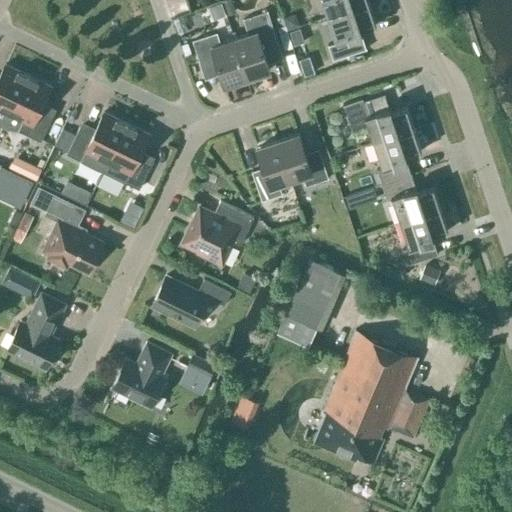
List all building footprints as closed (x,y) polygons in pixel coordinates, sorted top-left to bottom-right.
[(323,0),(328,16),(368,2),(367,0),(323,0)] [(376,24),(368,2),(328,16),(337,41),(328,44),(333,59),(366,48),(360,29),(376,24)] [(234,38),(246,77),(270,69),(263,50),(278,45),(267,11),(243,19),(248,33),(234,38)] [(282,21),(275,24),(282,45),(289,42),(282,21)] [(246,77),(234,38),(220,43),(217,32),(192,40),(202,69),(217,65),(224,84),(246,77)] [(0,124),(3,125),(28,74),(5,63),(0,73),(0,124)] [(28,74),(3,125),(6,127),(17,129),(40,140),(54,113),(40,107),(50,85),(28,74)] [(373,142),(413,128),(406,107),(391,112),(384,93),(354,103),(360,118),(365,116),(373,142)] [(79,126),(66,153),(90,164),(103,170),(108,160),(126,122),(104,111),(93,133),(79,126)] [(108,160),(103,170),(116,177),(139,188),(152,161),(138,155),(149,133),(126,122),(108,160)] [(376,169),(381,183),(411,173),(405,155),(421,149),(413,128),(373,142),(382,167),(376,169)] [(298,133),(277,140),(290,179),(302,175),(306,185),(328,178),(318,148),(305,153),(298,133)] [(278,183),(290,179),(277,140),(256,147),(263,167),(252,171),(262,200),(282,193),(278,183)] [(33,176),(38,164),(11,151),(5,164),(33,176)] [(32,181),(0,165),(0,186),(24,198),(32,181)] [(391,196),(400,221),(440,208),(433,187),(417,192),(411,173),(381,183),(386,198),(391,196)] [(31,201),(47,208),(51,201),(54,194),(39,186),(31,201)] [(350,207),(362,202),(359,191),(346,195),(350,207)] [(76,227),(85,209),(54,194),(51,201),(44,214),(57,220),(42,249),(49,253),(47,256),(66,266),(68,262),(87,272),(91,265),(95,263),(98,260),(100,256),(101,251),(100,247),(103,240),(76,227)] [(240,244),(253,216),(220,200),(213,213),(199,206),(182,241),(198,249),(197,251),(221,263),(232,240),(240,244)] [(10,219),(16,222),(21,211),(15,208),(10,219)] [(447,229),(440,208),(400,221),(408,247),(403,248),(408,264),(438,254),(432,234),(447,229)] [(340,270),(309,257),(277,332),(308,345),(340,270)] [(198,290),(166,275),(152,304),(194,325),(208,296),(224,304),(230,291),(204,278),(198,290)] [(23,300),(26,290),(6,285),(4,295),(23,300)] [(6,349),(45,368),(59,339),(48,333),(51,326),(53,327),(65,303),(41,292),(26,322),(20,319),(6,349)] [(310,416),(302,434),(355,457),(356,453),(372,459),(387,424),(411,434),(428,395),(404,385),(418,354),(355,327),(316,419),(310,416)] [(112,385),(151,404),(164,377),(160,375),(171,352),(146,340),(135,363),(125,358),(112,385)] [(216,364),(192,353),(185,367),(209,378),(216,364)]
